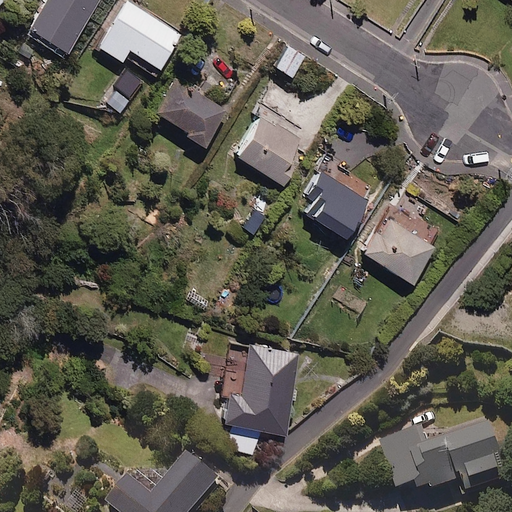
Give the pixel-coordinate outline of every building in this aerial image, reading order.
[(90,0),(34,0),(21,20),(58,46),(90,0)] [(172,29),(127,0),(117,0),(92,41),(113,54),(121,42),(151,62),(172,29)] [(299,52),(284,41),(270,62),(285,73),(299,52)] [(139,78),(124,67),(99,102),(113,113),(139,78)] [(220,106),(169,74),(150,106),(200,138),(220,106)] [(296,136),(252,109),(227,152),(277,182),(294,155),(287,151),(296,136)] [(364,198),(310,165),(288,200),(342,234),(364,198)] [(415,234),(379,211),(356,246),(406,278),(438,229),(424,220),(415,234)] [(293,349),(242,338),(231,388),(220,386),(214,414),(276,427),(293,349)] [(427,426),(379,445),(402,501),(427,486),(432,499),(464,486),(472,506),(511,490),(511,440),(502,415),(434,442),(427,426)] [(186,511),(218,476),(187,449),(149,493),(126,474),(104,499),(119,511),(186,511)] [(74,486),(60,504),(70,511),(80,511),(91,500),(74,486)]
